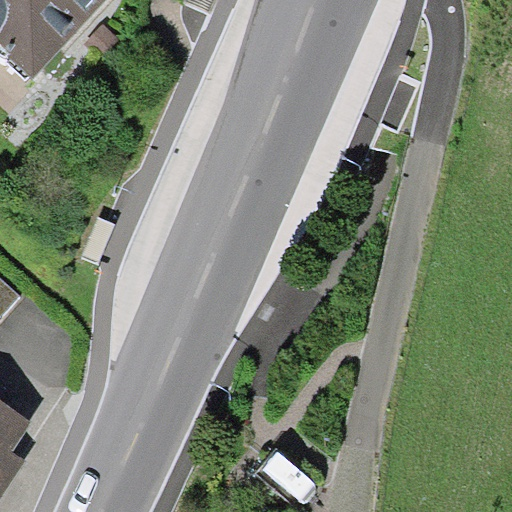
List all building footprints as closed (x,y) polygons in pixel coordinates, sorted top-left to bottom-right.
[(0,0),(0,55),(30,84),(111,0),(0,0)] [(420,85),(399,76),(378,124),(399,133),(420,85)] [(116,224),(99,217),(81,258),(100,265),(116,224)] [(0,279),(0,319),(20,299),(0,279)] [(31,429),(0,407),(0,499),(25,464),(13,456),(31,429)]
